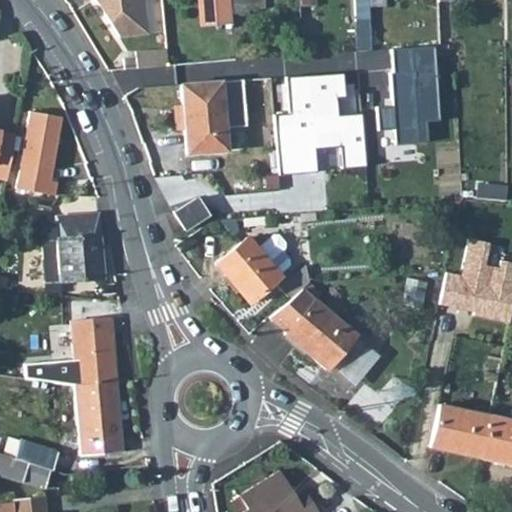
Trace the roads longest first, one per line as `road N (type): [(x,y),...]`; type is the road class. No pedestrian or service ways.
road 1 (tertiary): [(32,0),(82,70),(106,121),(186,361)]
road 2 (tertiary): [(429,511),(294,417),(248,402)]
